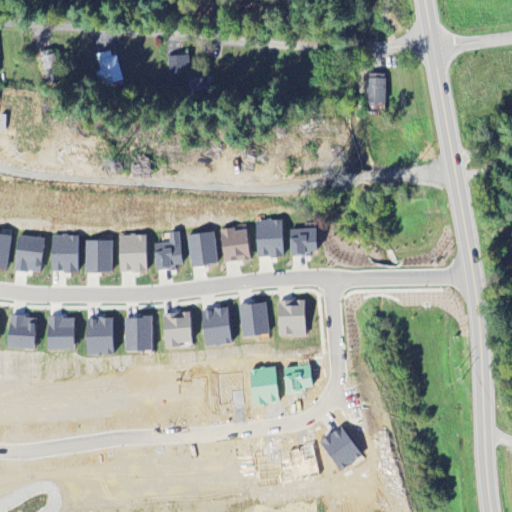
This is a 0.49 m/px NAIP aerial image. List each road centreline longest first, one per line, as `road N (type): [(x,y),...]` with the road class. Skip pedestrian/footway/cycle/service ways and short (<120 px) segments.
road 1 (tertiary): [(497,511),(452,165),(421,0)]
road 2 (residential): [(467,280),(311,278),(133,297),(0,291)]
road 3 (residential): [(331,281),(335,389),(303,423),(0,453)]
road 4 (residential): [(429,48),(268,47),(0,21)]
